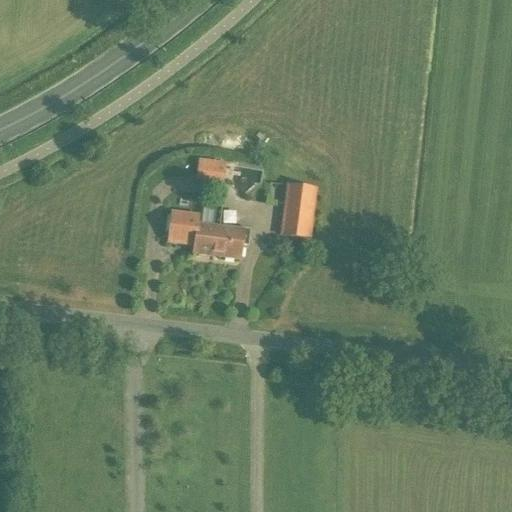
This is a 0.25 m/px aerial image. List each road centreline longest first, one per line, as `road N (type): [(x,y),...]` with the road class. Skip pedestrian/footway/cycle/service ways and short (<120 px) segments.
road 1 (unclassified): [(511,373),(0,309)]
road 2 (primary): [(0,132),(77,92),(198,0)]
